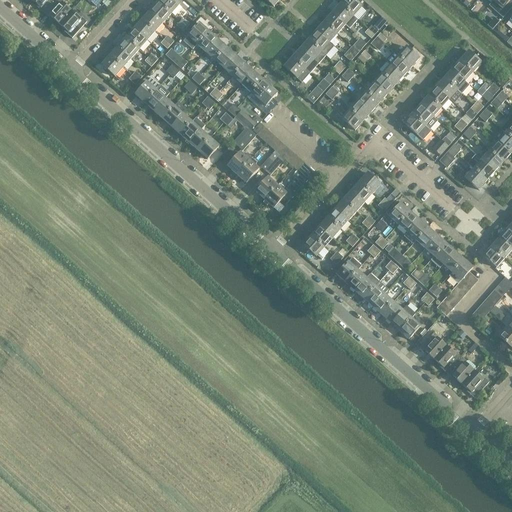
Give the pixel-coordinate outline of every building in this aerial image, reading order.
[(32,0),(41,8),(40,10),(45,14),(57,0),(32,0)] [(57,0),(45,14),(50,19),(51,17),(60,25),(72,11),(63,4),(65,2),(62,0),(57,0)] [(173,0),(160,0),(158,3),(171,15),(179,5),(173,0)] [(353,0),(344,0),(340,4),(353,16),(361,7),(353,0)] [(511,0),(494,0),(493,2),(502,10),(511,0)] [(171,15),(158,3),(150,12),(163,23),(171,15)] [(353,16),(340,4),(332,13),(345,25),(350,29),(358,20),(353,16)] [(180,15),(189,24),(199,13),(190,5),(180,15)] [(72,11),(60,25),(69,33),(67,34),(73,39),(87,22),(82,18),(81,19),(72,11)] [(163,23),(150,12),(142,20),(155,32),(163,23)] [(345,25),(332,13),(324,22),(337,34),(345,25)] [(180,23),(186,29),(190,25),(183,19),(180,23)] [(155,32),(142,20),(134,29),(147,41),(155,32)] [(337,34),(324,22),(317,31),(329,43),(337,34)] [(176,26),(183,32),(186,29),(180,23),(176,26)] [(188,37),(197,45),(209,32),(200,24),(188,37)] [(375,35),(378,32),(371,26),(368,29),(375,35)] [(147,41),(134,29),(126,38),(139,50),(147,41)] [(375,35),(368,29),(365,34),(371,40),(375,35)] [(329,43),(317,31),(309,40),(326,56),(334,47),(329,43)] [(218,40),(209,32),(197,45),(206,53),(218,40)] [(387,40),(380,34),(377,37),(384,43),(387,40)] [(164,40),(171,46),(174,42),(167,36),(164,40)] [(384,43),(377,37),(373,42),(380,47),(384,43)] [(139,50),(126,38),(118,47),(131,59),(139,50)] [(161,44),(167,50),(171,46),(164,40),(161,44)] [(227,48),(218,40),(206,53),(215,61),(227,48)] [(326,56),(309,40),(301,49),(318,65),(326,56)] [(359,53),(362,50),(356,44),(352,47),(359,53)] [(131,59),(118,47),(110,56),(123,68),(131,59)] [(359,53),(352,47),(349,51),(355,57),(359,53)] [(407,47),(398,56),(411,67),(420,58),(407,47)] [(235,56),(227,48),(215,61),(224,69),(235,56)] [(318,65),(301,49),(293,58),(310,73),(318,65)] [(330,60),(335,65),(340,60),(348,67),(352,63),(339,51),(330,60)] [(371,58),(364,52),(361,55),(368,61),(371,58)] [(468,52),(459,61),(473,73),(481,64),(468,52)] [(148,58),(155,64),(158,60),(151,54),(148,58)] [(368,61),(361,55),(357,59),(364,65),(368,61)] [(123,68),(110,56),(102,65),(115,77),(123,68)] [(244,64),(235,56),(224,69),(233,77),(244,64)] [(398,56),(390,65),(403,76),(411,67),(398,56)] [(178,67),(183,60),(180,57),(174,63),(178,67)] [(145,62),(151,68),(155,64),(148,58),(145,62)] [(310,73),(293,58),(285,67),(302,83),(310,73)] [(178,67),(181,70),(187,64),(183,60),(178,67)] [(473,73),(459,61),(451,70),(465,82),(473,73)] [(337,65),(343,71),(346,68),(339,62),(337,65)] [(253,72),(244,64),(233,77),(241,85),(253,72)] [(333,69),(339,75),(343,71),(337,65),(333,69)] [(390,65),(382,74),(395,85),(403,76),(390,65)] [(176,69),(172,66),(166,72),(170,76),(176,69)] [(176,69),(170,76),(174,79),(180,72),(176,69)] [(345,73),(352,79),(355,76),(348,70),(345,73)] [(469,86),(465,82),(451,70),(443,79),(457,91),(461,95),(469,86)] [(132,76),(139,82),(142,78),(135,72),(132,76)] [(262,80),(253,72),(241,85),(250,93),(262,80)] [(198,73),(192,79),(195,83),(201,76),(198,73)] [(345,73),(341,77),(348,83),(352,79),(345,73)] [(382,74),(374,83),(387,94),(395,85),(382,74)] [(330,86),(335,81),(328,75),(324,80),(323,80),(321,83),(327,89),(330,86)] [(129,80),(135,86),(139,82),(132,76),(129,80)] [(201,76),(195,83),(199,86),(205,80),(201,76)] [(151,77),(147,82),(135,95),(145,104),(156,91),(161,86),(151,77)] [(501,78),(498,84),(504,87),(507,81),(501,78)] [(457,91),(443,79),(436,88),(449,100),(457,91)] [(271,88),(262,80),(250,93),(264,105),(272,97),(267,93),(271,88)] [(193,85),(190,82),(184,88),(187,91),(193,85)] [(327,89),(321,83),(317,87),(323,93),(327,89)] [(374,83),(366,92),(379,103),(387,94),(374,83)] [(193,85),(187,91),(191,95),(197,88),(193,85)] [(492,85),(489,88),(496,94),(499,91),(492,85)] [(339,93),(332,87),(329,91),(336,97),(339,93)] [(449,100),(436,88),(428,97),(441,109),(449,100)] [(496,94),(489,88),(485,92),(492,98),(496,94)] [(213,99),(219,92),(215,89),(209,95),(213,99)] [(156,91),(145,104),(153,112),(165,99),(156,91)] [(336,97),(329,91),(325,95),(332,101),(336,97)] [(213,99),(217,102),(223,96),(219,92),(213,99)] [(366,92),(358,101),(371,112),(379,103),(366,92)] [(499,95),(505,101),(508,98),(502,92),(499,95)] [(499,95),(495,99),(501,105),(505,101),(499,95)] [(205,108),(211,101),(208,97),(202,104),(205,108)] [(441,109),(428,97),(420,106),(433,117),(441,109)] [(165,99),(153,112),(162,120),(174,107),(165,99)] [(265,115),(278,103),(275,99),(262,111),(265,115)] [(209,111),(215,104),(211,101),(205,108),(209,111)] [(358,101),(350,110),(363,121),(371,112),(358,101)] [(476,103),(473,106),(480,112),(483,109),(476,103)] [(233,105),(227,112),(231,115),(237,108),(233,105)] [(437,122),(433,117),(420,106),(412,115),(425,126),(430,131),(437,122)] [(480,112),(473,106),(469,110),(476,116),(480,112)] [(174,107),(162,120),(171,128),(183,115),(174,107)] [(237,108),(231,115),(235,118),(241,112),(237,108)] [(355,130),(363,121),(350,110),(342,119),(355,130)] [(483,113),(490,118),(492,116),(486,110),(483,113)] [(256,125),(241,112),(235,118),(234,119),(245,129),(246,129),(249,131),(250,129),(251,130),(256,125)] [(483,113),(479,117),(486,123),(490,118),(483,113)] [(229,117),(226,114),(220,120),(223,124),(229,117)] [(183,115),(171,128),(180,136),(192,123),(183,115)] [(425,126),(412,115),(409,118),(407,117),(402,122),(423,141),(431,132),(430,131),(425,126)] [(229,117),(223,124),(227,127),(233,120),(229,117)] [(189,144),(201,131),(204,127),(196,119),(192,123),(180,136),(189,144)] [(511,123),(508,120),(501,129),(511,138),(511,123)] [(460,121),(458,124),(464,129),(467,127),(460,121)] [(260,124),(253,132),(257,135),(264,127),(260,124)] [(464,129),(458,124),(453,128),(460,134),(464,129)] [(264,127),(257,135),(261,139),(268,131),(264,127)] [(467,130),(474,136),(476,133),(470,127),(467,130)] [(233,142),(236,145),(243,151),(255,137),(257,135),(253,132),(251,130),(250,129),(249,131),(246,129),(245,129),(233,142)] [(505,134),(498,142),(511,153),(511,152),(511,138),(501,129),(500,130),(505,134)] [(467,130),(463,135),(469,141),(474,136),(467,130)] [(201,131),(189,144),(198,152),(210,139),(201,131)] [(272,135),(268,131),(261,139),(265,143),(272,135)] [(272,135),(265,143),(270,146),(276,138),(272,135)] [(276,138),(270,146),(274,150),(281,142),(276,138)] [(444,138),(442,141),(448,147),(451,144),(444,138)] [(210,139),(198,152),(207,160),(219,147),(210,139)] [(445,151),(448,147),(442,141),(441,140),(432,149),(437,153),(440,156),(441,156),(445,151)] [(281,142),(274,150),(278,154),(285,146),(281,142)] [(498,142),(490,150),(503,162),(511,153),(498,142)] [(460,151),(454,145),(451,148),(458,154),(460,151)] [(285,146),(278,154),(282,157),(289,149),(285,146)] [(451,148),(447,152),(439,161),(448,168),(455,159),(454,158),(458,154),(451,148)] [(289,149),(282,157),(286,161),(293,153),(289,149)] [(490,150),(482,159),(495,171),(503,162),(490,150)] [(274,152),(260,167),(266,171),(279,157),(274,152)] [(228,167),(237,175),(252,159),(253,158),(248,154),(245,157),(240,153),(228,167)] [(293,153),(286,161),(290,164),(297,156),(293,153)] [(495,171),(482,159),(476,154),(468,163),(469,164),(487,180),(495,171)] [(297,156),(290,164),(294,168),(301,160),(297,156)] [(279,157),(266,171),(271,176),(284,161),(279,157)] [(252,159),(237,175),(247,184),(259,170),(255,166),(257,164),(252,159)] [(298,171),(298,172),(305,164),(301,160),(294,168),(298,171)] [(305,164),(298,172),(302,175),(310,168),(305,164)] [(479,189),(487,180),(469,164),(473,168),(465,177),(479,189)] [(310,168),(302,175),(308,180),(315,172),(310,168)] [(277,186),(265,200),(274,208),(280,202),(284,206),(294,196),(304,185),(308,181),(308,180),(302,175),(298,172),(298,171),(293,177),(295,179),(284,191),(282,190),(284,188),(279,184),(277,186)] [(367,173),(359,182),(372,194),(380,184),(367,173)] [(255,192),(265,200),(277,186),(268,178),(255,192)] [(372,194),(359,182),(351,191),(364,203),(372,194)] [(364,203),(351,191),(343,200),(356,211),(364,203)] [(388,208),(396,199),(391,195),(386,200),(385,199),(382,202),(388,208)] [(356,211),(343,200),(335,209),(348,220),(356,211)] [(409,212),(398,201),(386,214),(398,225),(409,212)] [(388,208),(382,202),(378,206),(384,212),(388,208)] [(348,220),(335,209),(327,218),(340,229),(348,220)] [(409,212),(398,225),(407,233),(418,219),(409,212)] [(372,226),(375,222),(368,216),(366,220),(372,226)] [(340,229),(327,218),(319,227),(332,238),(340,229)] [(383,218),(376,225),(383,232),(390,225),(383,218)] [(418,219),(407,233),(416,241),(427,227),(418,219)] [(372,226),(366,220),(362,224),(368,230),(372,226)] [(332,238),(319,227),(311,236),(324,247),(332,238)] [(427,227),(416,241),(425,249),(436,235),(427,227)] [(511,232),(507,228),(500,237),(511,248),(511,232)] [(356,244),(359,240),(353,234),(350,238),(356,244)] [(436,235),(425,249),(433,257),(445,243),(436,235)] [(324,247),(311,236),(303,245),(316,256),(324,247)] [(381,237),(375,244),(378,247),(384,240),(381,237)] [(511,249),(511,248),(500,237),(492,246),(505,258),(511,249)] [(356,244),(350,238),(346,242),(352,248),(356,244)] [(384,240),(378,247),(382,250),(388,244),(384,240)] [(445,243),(433,257),(443,264),(454,251),(445,243)] [(377,249),(373,246),(367,252),(371,256),(377,249)] [(505,258),(492,246),(483,255),(496,267),(505,258)] [(377,249),(371,256),(375,259),(381,252),(377,249)] [(454,251),(443,264),(452,272),(463,259),(454,251)] [(334,255),(340,261),(343,258),(337,252),(334,255)] [(398,253),(393,260),(396,263),(402,256),(398,253)] [(330,260),(336,266),(340,261),(334,255),(330,260)] [(402,256),(396,263),(400,266),(406,260),(402,256)] [(352,258),(348,262),(337,275),(346,284),(358,271),(361,266),(352,258)] [(463,259),(452,272),(461,280),(464,276),(468,272),(473,267),(463,259)] [(395,265),(391,262),(385,268),(389,272),(395,265)] [(395,265),(389,272),(393,275),(398,268),(395,265)] [(416,269),(411,276),(414,279),(420,272),(416,269)] [(358,271),(346,284),(355,292),(366,279),(358,271)] [(420,272),(414,279),(418,282),(424,276),(420,272)] [(478,280),(468,272),(464,276),(474,285),(478,280)] [(366,279),(355,292),(364,299),(375,287),(376,287),(380,282),(370,274),(366,279)] [(474,285),(464,276),(461,280),(460,281),(470,289),(474,285)] [(412,281),(409,278),(403,284),(406,287),(412,281)] [(511,285),(505,279),(501,282),(510,289),(511,289),(511,286),(511,285)] [(412,281),(406,287),(411,291),(416,285),(412,281)] [(470,289),(460,281),(456,286),(466,294),(470,289)] [(501,282),(498,286),(506,293),(510,289),(501,282)] [(434,285),(428,291),(432,295),(438,288),(434,285)] [(466,294),(456,286),(452,290),(462,298),(466,294)] [(494,290),(503,298),(506,293),(498,286),(494,290)] [(375,287),(364,299),(373,307),(384,295),(376,287),(375,287)] [(438,288),(432,295),(436,298),(442,292),(438,288)] [(462,298),(452,290),(448,295),(458,303),(462,298)] [(494,290),(490,295),(499,302),(503,298),(494,290)] [(430,297),(427,294),(421,300),(424,303),(430,297)] [(384,295),(373,307),(382,315),(393,303),(384,295)] [(458,303),(448,295),(445,299),(454,307),(458,303)] [(490,295),(487,299),(495,306),(499,302),(490,295)] [(430,297),(424,303),(428,307),(434,300),(430,297)] [(454,307),(445,299),(440,304),(450,312),(454,307)] [(487,299),(483,303),(491,311),(495,306),(487,299)] [(393,303),(382,315),(390,323),(402,310),(393,303)] [(483,303),(479,307),(488,315),(490,312),(491,311),(483,303)] [(450,312),(440,304),(436,309),(446,317),(450,312)] [(491,311),(490,312),(496,316),(501,311),(495,306),(491,311)] [(479,307),(475,312),(484,319),(488,315),(479,307)] [(402,310),(390,323),(399,331),(411,318),(402,310)] [(475,312),(471,316),(480,324),(484,319),(475,312)] [(411,318),(399,331),(409,340),(420,327),(411,318)] [(511,348),(511,331),(507,327),(499,337),(511,348)] [(425,352),(434,360),(446,346),(437,338),(439,337),(434,332),(419,349),(424,353),(425,352)] [(455,354),(446,346),(434,360),(443,368),(442,370),(447,374),(462,357),(457,353),(455,354)] [(462,357),(447,374),(452,378),(453,376),(462,384),(474,371),(476,369),(475,368),(475,366),(469,361),(467,361),(462,357)] [(483,379),(474,371),(462,384),(471,392),(470,394),(475,398),(489,382),(485,378),(483,379)]
